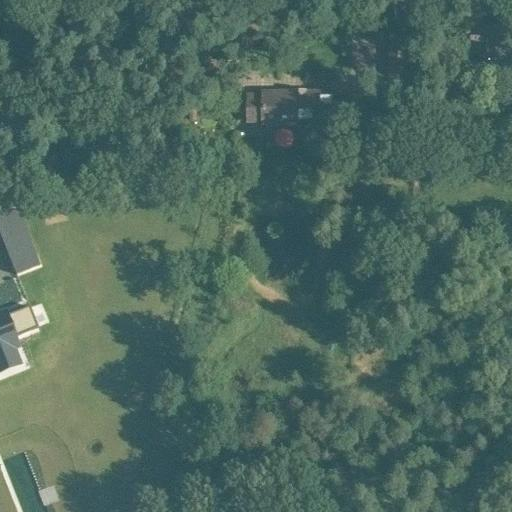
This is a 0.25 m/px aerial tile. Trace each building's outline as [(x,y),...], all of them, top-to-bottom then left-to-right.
[(416,50),(416,38),(395,38),(395,50),(416,50)] [(350,120),(350,98),(335,98),(335,94),(264,94),(265,97),(249,97),(249,120),(262,120),(262,124),(334,124),(334,120),(350,120)] [(16,276),(39,266),(26,232),(14,237),(18,248),(7,253),(16,276)] [(28,307),(4,317),(2,313),(0,314),(0,359),(15,353),(13,350),(17,348),(13,338),(37,328),(28,307)] [(60,355),(37,332),(0,369),(0,392),(12,404),(60,355)] [(55,391),(65,399),(83,376),(72,368),(55,391)]
